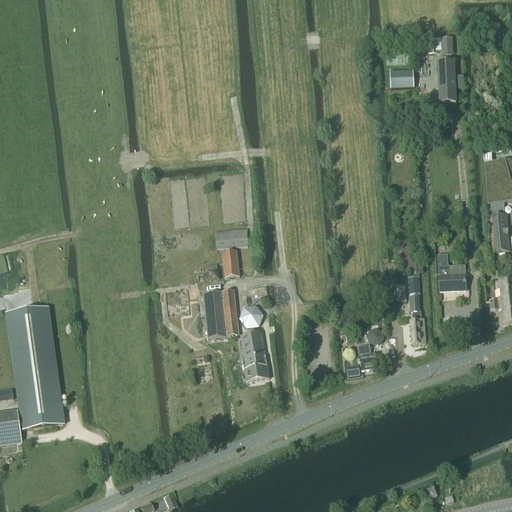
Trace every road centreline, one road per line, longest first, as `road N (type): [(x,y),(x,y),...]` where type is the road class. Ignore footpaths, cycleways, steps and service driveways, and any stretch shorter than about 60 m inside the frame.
road 1 (secondary): [(88,511),(511,341)]
road 2 (track): [(123,296),(250,283),(246,179),(232,99)]
road 3 (track): [(30,440),(76,433),(102,447),(110,502)]
